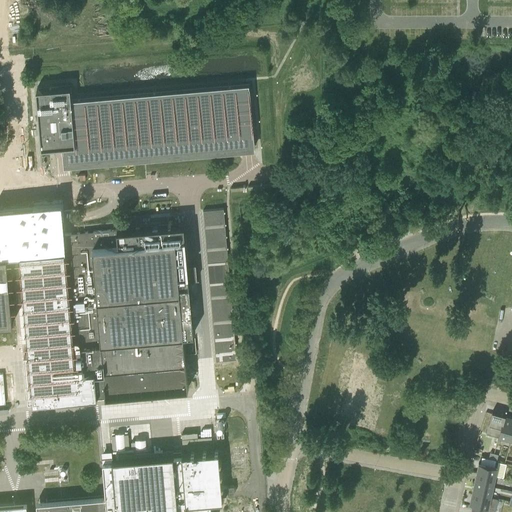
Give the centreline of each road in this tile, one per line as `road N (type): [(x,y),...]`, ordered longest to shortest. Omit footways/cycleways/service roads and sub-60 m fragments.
road 1 (residential): [(291,444),(317,307),(338,276),(447,230),(511,224)]
road 2 (track): [(5,0),(9,97),(0,174)]
road 3 (residential): [(455,475),(291,444)]
road 4 (residential): [(511,401),(476,391),(455,475)]
